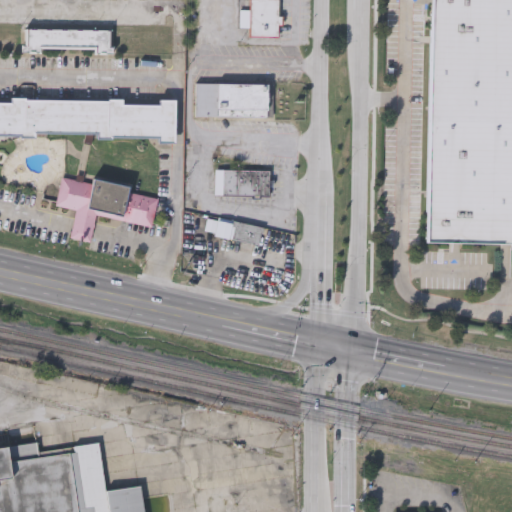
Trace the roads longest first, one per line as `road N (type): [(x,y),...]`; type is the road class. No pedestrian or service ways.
road 1 (secondary): [(323,0),(319,344)]
road 2 (secondary): [(349,349),(360,237),(364,10)]
road 3 (primary): [(224,322),(0,272)]
